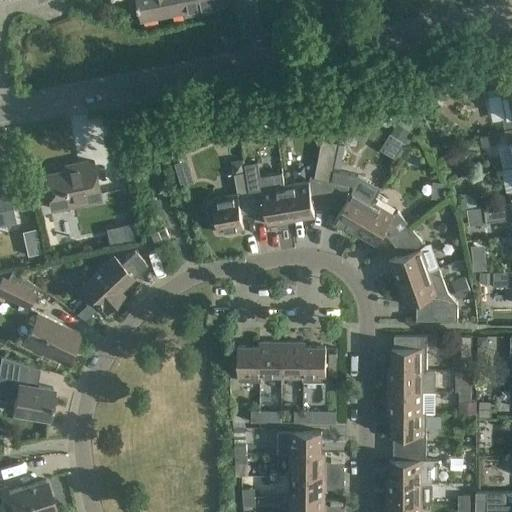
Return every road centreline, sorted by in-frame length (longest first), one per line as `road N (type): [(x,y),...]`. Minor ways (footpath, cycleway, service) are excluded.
road 1 (residential): [(82,511),(70,437),(90,363),(124,320),(162,291),(246,258),(302,257),(333,265),(354,289),(362,345),(358,511)]
road 2 (tertiary): [(0,110),(511,12)]
